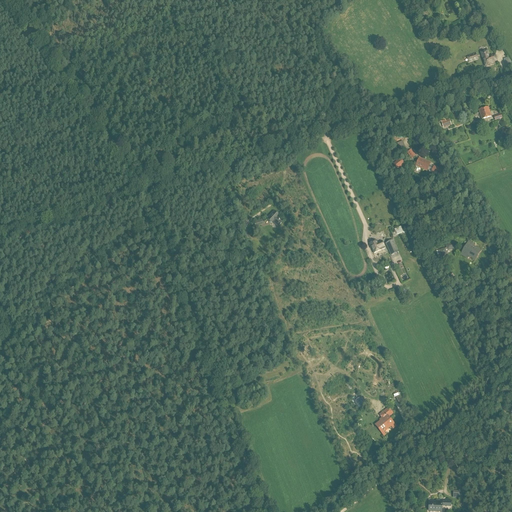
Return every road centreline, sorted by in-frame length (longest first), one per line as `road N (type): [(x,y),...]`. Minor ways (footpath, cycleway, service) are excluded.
road 1 (unclassified): [(511,76),(146,195)]
road 2 (unclassified): [(257,488),(146,195)]
road 3 (track): [(146,195),(7,0)]
road 4 (track): [(511,377),(342,511)]
road 5 (unclassified): [(146,195),(0,240)]
road 6 (track): [(280,151),(281,188),(251,218),(239,206),(249,161)]
